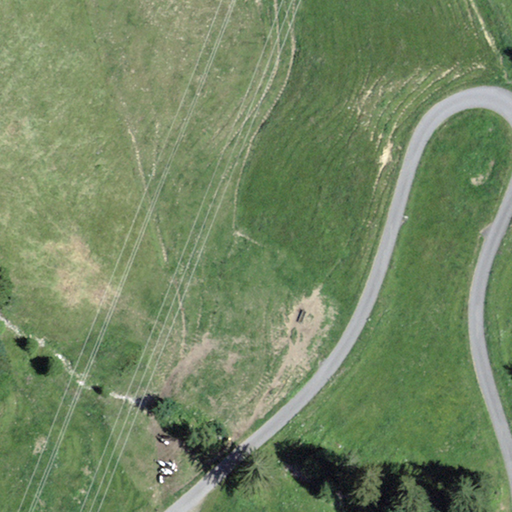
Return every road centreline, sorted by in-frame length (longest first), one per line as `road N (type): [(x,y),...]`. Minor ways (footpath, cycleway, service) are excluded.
road 1 (unclassified): [(511,111),(498,100),(471,98),(434,118),(413,155),(364,306),(333,362),(176,511)]
road 2 (unclassified): [(511,462),(483,369),(476,309),(511,194)]
